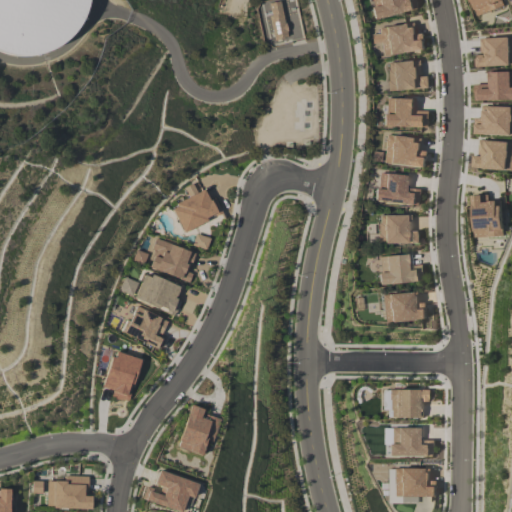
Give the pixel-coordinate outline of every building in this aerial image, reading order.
[(0,0),(90,0),(84,21),(66,44),(45,57),(28,61),(3,59),(0,57),(0,0)] [(373,19),(418,9),(416,0),(370,0),(372,6),(370,6),(373,19)] [(470,0),(477,16),(503,7),(500,0),(470,0)] [(378,27),(378,34),(371,35),(372,44),(381,43),(382,55),(424,51),(422,34),(415,34),(414,24),(378,27)] [(511,37),(479,39),(480,55),(474,56),(474,67),(511,65),(511,37)] [(386,62),(387,90),(428,89),(427,76),(421,76),(420,61),(386,62)] [(511,71),(488,72),(488,84),(474,85),(474,101),(511,99),(511,71)] [(385,113),(383,113),(382,127),(428,128),(428,111),(415,111),(415,99),(386,98),(385,113)] [(511,106),(484,106),(484,118),(475,118),(474,134),(511,135),(511,106)] [(425,167),(426,152),(420,151),(421,138),(385,136),(383,164),(425,167)] [(471,168),(511,170),(511,147),(511,142),(479,140),(478,156),(471,156),(471,168)] [(419,204),(420,189),(407,188),(408,175),(377,173),(375,202),(419,204)] [(180,231),(221,215),(214,198),(208,200),(204,192),(170,205),(180,231)] [(472,196),(473,238),(501,237),(500,201),(487,201),(487,195),(472,196)] [(418,243),(418,231),(412,232),(411,215),(377,216),(378,244),(418,243)] [(191,245),(205,250),(209,239),(195,234),(191,245)] [(148,268),(188,283),(191,274),(187,272),(194,253),(154,239),(150,250),(154,252),(148,268)] [(423,281),(421,265),(408,266),(407,254),(378,257),(380,272),(377,272),(378,285),(423,281)] [(134,301),(175,314),(179,301),(174,299),(178,285),(142,274),(134,301)] [(136,283),(124,277),(118,290),(131,296),(136,283)] [(383,294),(383,321),(425,321),(425,303),(417,303),(417,293),(383,294)] [(121,332),(156,349),(161,338),(159,337),(166,321),(133,306),(121,332)] [(102,387),(112,390),(110,398),(127,402),(139,358),(112,351),(102,387)] [(388,402),(394,402),(394,418),(423,419),(423,403),(430,403),(430,390),(389,389),(388,402)] [(218,419),(200,414),(202,409),(189,405),(176,448),(201,455),(205,440),(211,441),(218,419)] [(382,428),(382,443),(390,443),(390,428),(382,428)] [(434,440),(419,440),(420,428),(391,428),(391,443),(388,443),(387,456),(433,457),(434,440)] [(197,483),(158,470),(153,485),(164,488),(162,494),(144,489),(141,500),(178,511),(180,511),(186,496),(192,498),(197,483)] [(91,509),(91,495),(86,495),(87,476),(64,476),(63,481),(46,481),(45,508),(91,509)]
